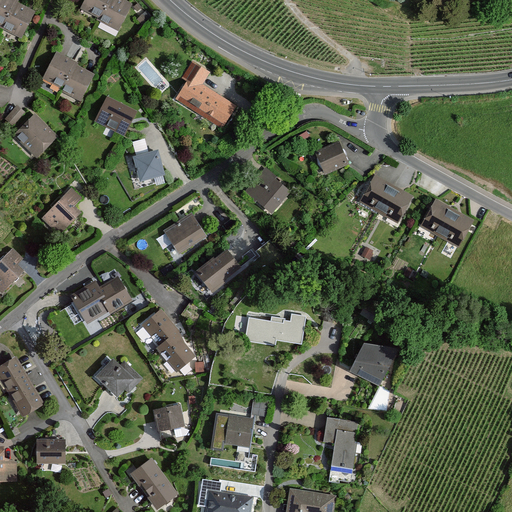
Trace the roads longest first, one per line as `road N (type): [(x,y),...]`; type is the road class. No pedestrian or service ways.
road 1 (residential): [(366,135),(313,112),(289,124),(106,241),(0,328)]
road 2 (tertiary): [(168,0),(258,59),(314,78),(387,85)]
road 3 (residential): [(366,135),(511,215)]
road 4 (tertiary): [(387,85),(511,79)]
